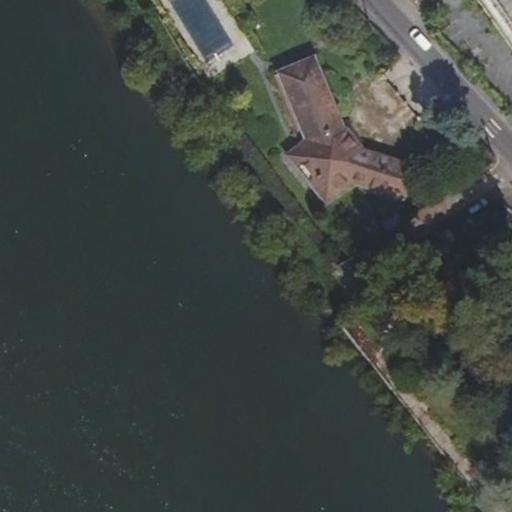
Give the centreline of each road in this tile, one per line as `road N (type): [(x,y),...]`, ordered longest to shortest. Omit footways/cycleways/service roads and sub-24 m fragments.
road 1 (unclassified): [(511,173),(338,292)]
road 2 (primary): [(372,0),(511,150)]
